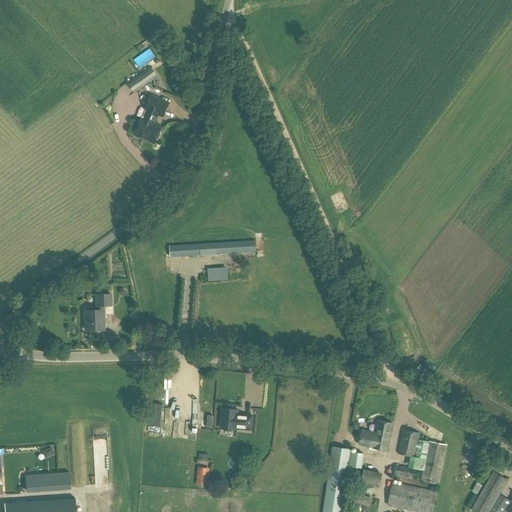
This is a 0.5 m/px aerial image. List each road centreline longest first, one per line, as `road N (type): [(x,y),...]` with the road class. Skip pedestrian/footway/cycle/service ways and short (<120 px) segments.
road 1 (unclassified): [(511,448),(364,375),(248,361),(37,358),(0,348)]
road 2 (unclassified): [(0,335),(21,306),(167,188),(201,113),(228,0)]
road 3 (track): [(226,9),(245,33),(391,382)]
